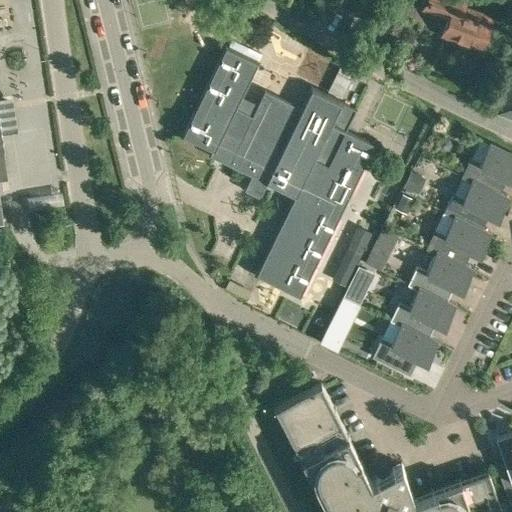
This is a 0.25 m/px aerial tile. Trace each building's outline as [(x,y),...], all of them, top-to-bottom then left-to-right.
[(480,48),(492,14),(465,4),(466,0),(424,0),(421,9),(447,18),(441,34),(480,48)] [(226,46),(184,133),(215,148),(233,157),(230,163),(248,171),(252,173),(267,180),(267,181),(295,194),(275,235),(257,272),(259,273),(270,279),(300,293),(338,214),(333,211),(343,190),(349,192),(362,165),(357,162),(368,140),(346,129),(356,108),(342,102),(311,86),(309,90),(301,107),(266,90),(259,104),(253,116),(235,107),(241,95),(257,61),(228,47),(226,46)] [(511,66),(499,105),(511,109),(511,66)] [(0,213),(2,213),(0,198),(0,173),(7,172),(3,146),(4,141),(2,137),(2,132),(17,130),(12,95),(0,97),(0,213)] [(439,137),(437,142),(438,148),(443,150),(449,148),(452,143),(450,138),(444,135),(439,137)] [(511,178),(511,153),(489,143),(480,161),(471,157),(462,175),(507,197),(507,196),(499,192),(507,176),(511,178)] [(413,191),(421,176),(410,170),(402,185),(413,191)] [(498,216),(507,197),(462,175),(471,180),(462,197),(453,193),(444,210),(489,233),(490,232),(481,228),(489,212),(498,216)] [(402,192),(394,208),(406,213),(414,198),(402,192)] [(480,252),(489,233),(444,210),(427,246),(472,269),(472,268),(463,264),(471,248),(480,252)] [(380,268),(398,233),(383,225),(365,261),(380,268)] [(462,288),(472,269),(427,246),(426,247),(435,251),(427,269),(418,265),(409,282),(454,305),(454,304),(445,300),(453,284),(462,288)] [(366,287),(350,279),(342,294),(359,302),(366,287)] [(444,324),(454,305),(409,282),(408,283),(418,287),(409,305),(400,300),(391,318),(436,340),(428,336),(436,320),(444,324)] [(333,347),(344,325),(330,318),(319,340),(333,347)] [(426,360),(436,340),(391,318),(391,319),(400,323),(391,341),(382,337),(373,355),(409,373),(418,356),(426,360)] [(370,478),(321,382),(274,405),(328,511),(502,511),(487,469),(413,496),(401,462),(370,478)] [(511,428),(495,434),(499,446),(506,466),(497,469),(509,501),(511,500),(511,428)]
